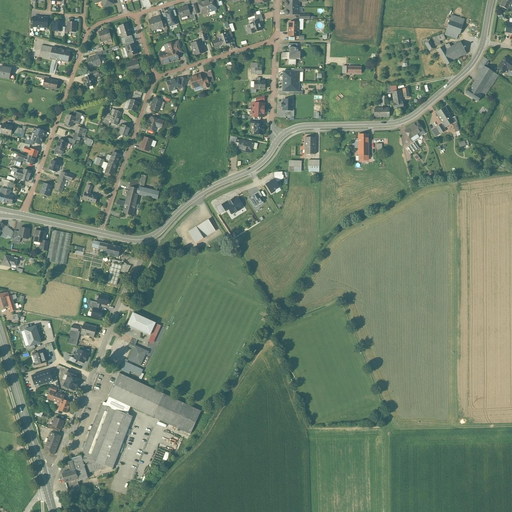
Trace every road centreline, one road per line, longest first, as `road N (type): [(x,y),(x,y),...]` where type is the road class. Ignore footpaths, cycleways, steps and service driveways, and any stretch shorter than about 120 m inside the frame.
road 1 (residential): [(45,484),(148,238)]
road 2 (secondary): [(277,141),(296,127),(406,119),(468,68),(482,41)]
road 3 (residential): [(86,32),(22,215)]
road 4 (residential): [(100,232),(155,77)]
road 5 (secondary): [(148,238),(198,194),(255,166),(277,141)]
road 6 (secondary): [(45,484),(0,337)]
road 7 (residential): [(155,77),(275,41)]
